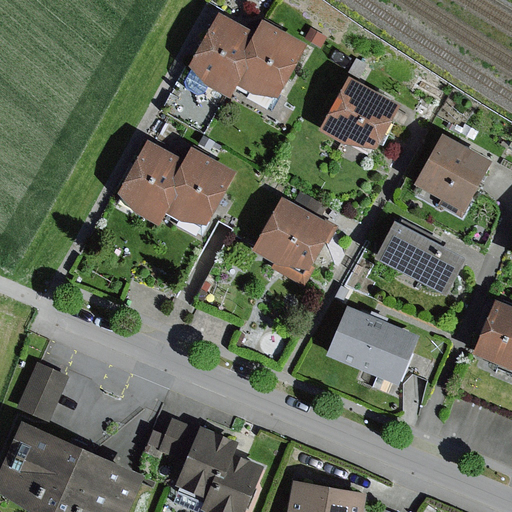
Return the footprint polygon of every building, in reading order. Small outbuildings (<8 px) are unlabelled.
[(233,79),(258,31),(220,10),(190,62),(208,83),(225,92),(233,79)] [(308,40),(265,18),(258,31),(233,79),(253,90),(280,94),(308,40)] [(311,27),(307,36),(324,45),(329,37),(311,27)] [(406,99),(353,70),(321,128),(347,142),(381,145),(406,99)] [(497,156),(446,128),(417,181),(444,195),(438,206),(463,220),(497,156)] [(165,207),(190,159),(152,138),(122,189),(140,211),(157,220),(165,207)] [(240,168),(197,145),(190,159),(165,207),(185,217),(212,221),(240,168)] [(314,264),(337,224),(285,195),(255,247),(277,259),(273,267),(306,285),(318,265),(314,264)] [(468,253),(398,219),(380,255),(450,290),(468,253)] [(511,302),(500,297),(478,351),(511,364),(511,302)] [(422,334),(350,303),(330,352),(401,382),(422,334)] [(68,376),(38,362),(23,395),(53,409),(68,376)] [(511,418),(456,397),(444,428),(511,453),(511,418)] [(188,460),(201,428),(172,416),(159,448),(188,460)] [(130,511),(149,471),(27,417),(0,478),(0,486),(59,511),(130,511)] [(212,498),(232,450),(237,438),(203,424),(201,428),(188,460),(178,484),(212,498)] [(212,498),(208,508),(216,511),(245,511),(265,464),(245,456),(232,450),(212,498)] [(366,511),(370,489),(298,477),(292,511),(366,511)]
